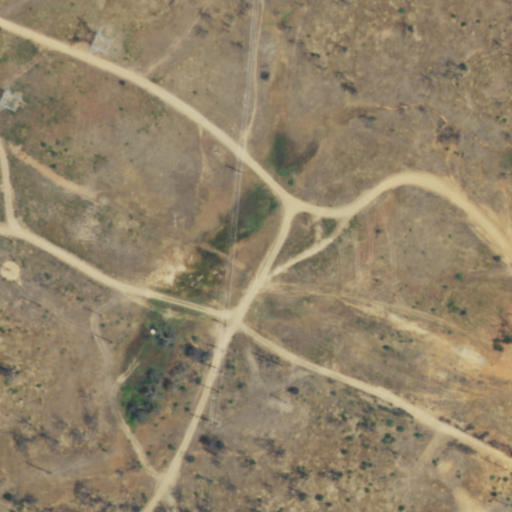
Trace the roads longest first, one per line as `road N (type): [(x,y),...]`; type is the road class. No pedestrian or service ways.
road 1 (track): [(349,208),(287,199),(184,107),(75,50)]
road 2 (track): [(232,319),(113,281),(18,225),(0,223)]
road 3 (track): [(511,252),(458,199),(423,178),(387,179),(349,208)]
